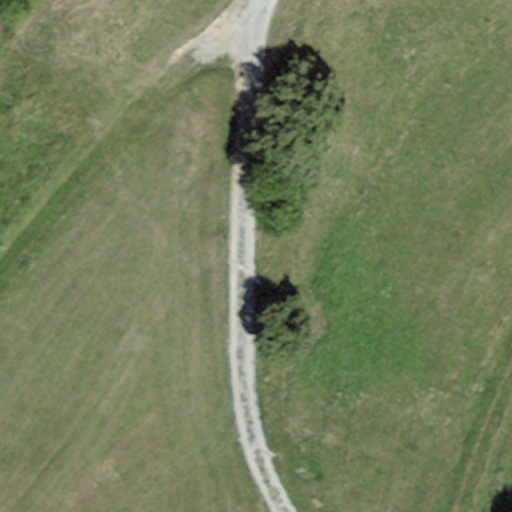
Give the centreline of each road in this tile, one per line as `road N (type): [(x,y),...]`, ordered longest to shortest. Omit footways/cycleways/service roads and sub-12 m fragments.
road 1 (track): [(257,0),(237,410),(285,511)]
road 2 (track): [(257,0),(0,311)]
road 3 (track): [(456,511),(462,475),(511,372)]
